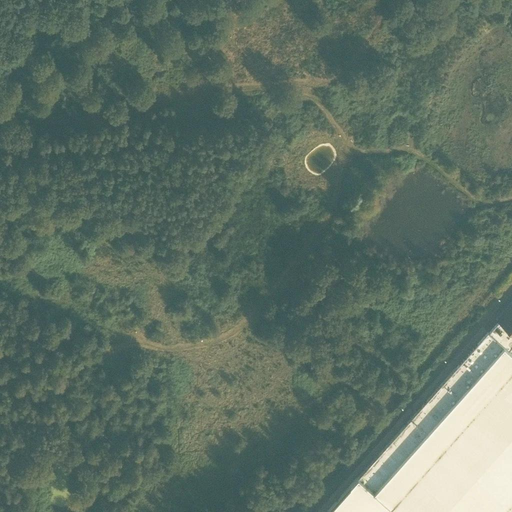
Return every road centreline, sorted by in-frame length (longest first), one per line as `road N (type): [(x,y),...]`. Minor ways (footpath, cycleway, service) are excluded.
road 1 (track): [(0,123),(83,122),(201,94),(329,82),(403,0)]
road 2 (track): [(121,0),(0,76)]
